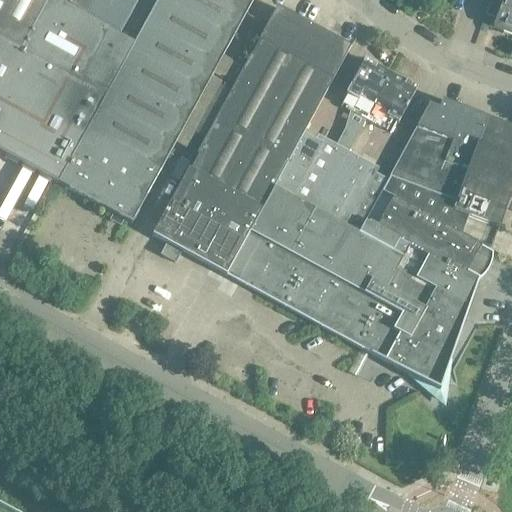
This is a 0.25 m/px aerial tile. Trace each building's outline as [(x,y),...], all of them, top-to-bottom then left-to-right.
[(0,0),(0,40),(19,51),(47,0),(0,0)] [(84,18),(93,0),(47,0),(19,51),(79,84),(107,33),(108,32),(84,18)] [(156,0),(104,97),(56,185),(131,226),(252,0),(156,0)] [(108,32),(107,33),(118,39),(139,0),(93,0),(84,18),(108,32)] [(493,28),(511,35),(511,0),(489,0),(484,14),(496,19),(493,28)] [(273,189),(303,135),(350,48),(276,7),(258,42),(259,43),(252,57),(250,56),(152,235),(226,275),(273,189)] [(79,84),(19,51),(0,40),(0,154),(4,157),(56,185),(104,97),(79,84)] [(365,122),(390,76),(364,61),(344,97),(349,99),(343,110),(365,122)] [(417,90),(390,76),(365,122),(385,133),(390,122),(397,126),(417,90)] [(451,211),(486,119),(440,102),(437,109),(428,106),(387,181),(381,193),(459,236),(466,216),(451,211)] [(348,116),(344,130),(356,137),(363,125),(348,116)] [(511,190),(511,128),(486,119),(451,211),(466,216),(498,228),(511,190)] [(314,212),(347,154),(317,138),(315,142),(303,135),(273,189),(314,212)] [(357,235),(381,193),(387,181),(374,175),(377,170),(347,154),(314,212),(357,235)] [(459,236),(381,193),(357,235),(314,212),(273,189),(226,275),(236,282),(377,359),(437,395),(477,282),(479,281),(481,279),(483,277),(484,276),(486,273),(486,272),(488,268),(488,267),(489,264),(489,262),(489,260),(489,258),(489,256),(489,255),(488,252),(459,236)]
